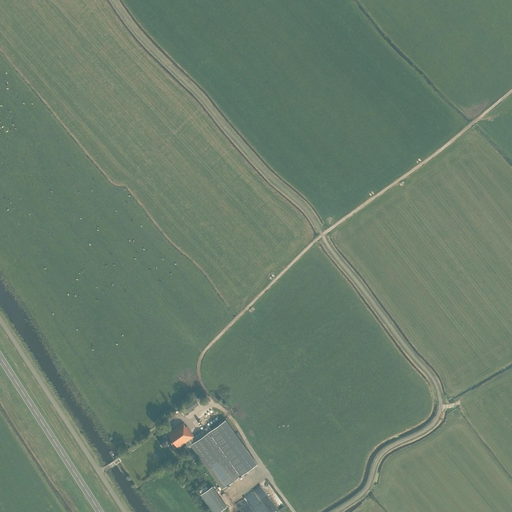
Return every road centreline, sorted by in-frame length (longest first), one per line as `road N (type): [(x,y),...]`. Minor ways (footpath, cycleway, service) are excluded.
road 1 (unclassified): [(335,511),(360,495),(387,448),(438,417),(432,376),(302,205),(115,0)]
road 2 (track): [(294,511),(208,392),(199,373),(206,349),(321,235),(511,90)]
road 3 (unclassified): [(124,511),(0,319)]
road 4 (trunk): [(99,511),(0,357)]
